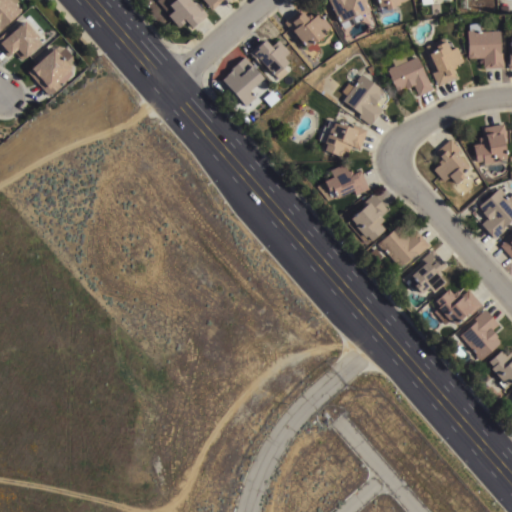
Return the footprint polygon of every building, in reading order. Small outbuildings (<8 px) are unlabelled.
[(0,28),(0,0),(16,0),(17,1),(13,4),(19,11),(0,28)] [(186,0),(192,6),(195,3),(205,14),(189,28),(183,22),(176,28),(165,16),(167,14),(154,0),(186,0)] [(221,0),(210,10),(207,7),(206,8),(199,0),(221,0)] [(363,0),(364,1),(364,2),(368,11),(359,15),(361,19),(354,22),(351,17),(346,20),(348,25),(341,28),(339,23),(338,24),(325,0),(363,0)] [(374,0),(406,0),(398,2),(398,5),(393,7),(393,8),(392,9),(392,11),(381,14),(379,7),(377,8),(374,0)] [(298,9),(307,21),(316,13),(328,27),(322,32),(325,35),(319,40),(317,39),(313,43),(317,48),(313,51),(312,50),(310,49),(307,51),(304,47),(303,48),(282,22),(298,9)] [(37,38),(35,40),(39,44),(20,61),(12,52),(6,57),(0,50),(0,35),(4,32),(7,36),(23,22),(37,38)] [(499,53),(502,53),(503,68),(482,69),(482,58),(468,58),(467,57),(466,31),(468,31),(467,24),(472,24),(477,24),(477,32),(499,31),(499,53)] [(424,46),(443,38),(448,51),(456,47),(462,62),(454,65),(455,68),(452,70),(455,78),(436,86),(431,73),(435,71),(424,46)] [(255,62),(247,53),(262,39),(269,47),(275,40),(287,53),(281,58),(285,64),(281,68),(285,73),(277,80),(272,75),(271,76),(257,60),(255,62)] [(26,72),(52,49),(56,54),(63,48),(71,57),(64,63),(70,69),(56,82),(59,86),(47,97),(26,72)] [(224,76),(231,70),(230,68),(242,57),(262,79),(248,91),(253,98),(243,107),(220,80),(224,76)] [(431,89),(417,96),(412,85),(404,89),(404,87),(395,91),(385,70),(393,66),(390,60),(393,58),(401,59),(404,58),(406,62),(415,57),(431,89)] [(382,90),(377,97),(379,98),(374,105),(380,109),(369,125),(357,117),(358,114),(341,102),(345,95),(340,92),(346,83),(351,86),(359,74),(382,90)] [(329,129),(325,128),(327,121),(350,129),(351,125),(365,130),(358,150),(352,147),(352,148),(349,147),(347,153),(342,151),(339,158),(322,152),(325,145),(323,144),(329,129)] [(502,124),(505,139),(500,140),(504,159),(480,164),(479,162),(473,163),(470,146),(478,144),(477,138),(484,137),(482,128),(502,124)] [(448,139),(458,151),(453,154),(466,169),(459,175),(461,179),(453,186),(447,178),(442,182),(431,170),(437,165),(435,163),(439,160),(433,153),(448,139)] [(346,172),(349,171),(351,174),(359,171),(367,190),(354,196),(352,192),(335,200),(333,195),(329,197),(326,199),(316,186),(323,184),(322,182),(331,178),(328,170),(343,164),(346,172)] [(383,206),(391,202),(383,188),(375,192),(383,206)] [(511,217),(501,228),(503,230),(492,240),(478,225),(480,223),(470,213),(497,188),(506,198),(511,193),(511,194),(511,217)] [(355,233),(346,223),(358,213),(355,210),(371,195),(385,210),(378,216),(383,221),(378,225),(383,231),(368,244),(357,231),(355,233)] [(395,227),(398,227),(407,237),(414,231),(428,246),(417,256),(415,254),(398,269),(376,245),(395,227)] [(509,236),(511,239),(511,261),(498,246),(509,236)] [(382,257),(377,261),(369,253),(374,249),(382,257)] [(419,262),(431,250),(445,265),(438,273),(444,278),(442,280),(447,284),(435,296),(428,289),(421,295),(413,288),(411,290),(404,283),(422,265),(419,262)] [(438,308),(433,302),(448,291),(451,295),(456,291),(460,296),(468,290),(481,307),(469,316),(468,315),(452,328),(450,326),(444,326),(433,312),(438,308)] [(475,323),(472,319),(484,310),(497,326),(491,331),(497,338),(496,338),(501,344),(479,362),(459,336),(475,323)] [(509,362),(511,359),(511,384),(507,389),(506,387),(502,390),(497,384),(500,382),(486,365),(501,352),(509,362)]
